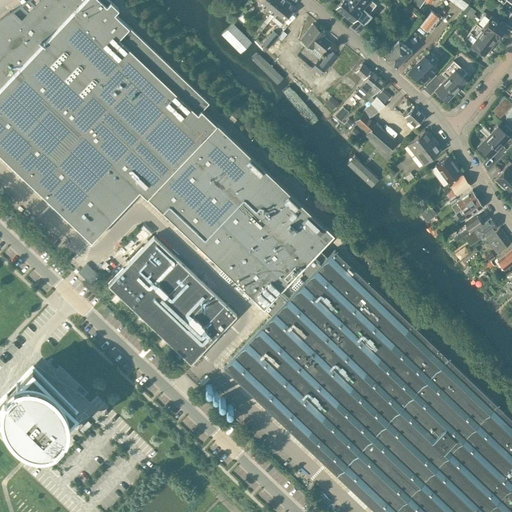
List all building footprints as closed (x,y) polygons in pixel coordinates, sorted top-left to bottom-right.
[(0,86),(83,0),(102,0),(114,11),(119,7),(111,0),(40,0),(20,22),(9,11),(0,17),(0,86)] [(511,511),(511,416),(496,402),(335,247),(327,255),(320,248),(334,233),(326,225),(325,225),(202,108),(209,101),(114,11),(102,0),(83,0),(0,86),(0,152),(91,239),(139,188),(264,307),(264,306),(272,314),(223,365),(378,511),(511,511)] [(258,0),(258,1),(275,14),(286,0),(258,0)] [(286,0),(275,14),(271,18),(280,25),(283,21),(294,7),(286,0)] [(341,0),(335,7),(352,21),(355,17),(363,24),(371,14),(369,12),(376,3),(371,0),(341,0)] [(451,0),(454,2),(463,9),(469,0),(451,0)] [(237,16),(244,8),(240,5),(236,9),(233,7),(230,11),(237,16)] [(237,16),(242,21),(248,14),(243,9),(237,16)] [(420,24),(427,30),(438,15),(431,10),(420,24)] [(476,22),(497,39),(506,27),(485,11),(476,22)] [(463,38),(483,53),(490,45),(491,46),(497,39),(476,22),(463,38)] [(313,23),(299,40),(318,56),(321,52),(330,41),(322,35),(324,32),(313,23)] [(259,40),(265,45),(276,32),(270,27),(259,40)] [(382,55),(396,67),(412,50),(398,39),(382,55)] [(483,53),(484,55),(491,46),(490,45),(483,53)] [(330,49),(319,62),(318,64),(325,70),(337,55),(330,49)] [(251,58),(277,83),(283,77),(257,51),(251,58)] [(421,82),(426,86),(436,74),(432,70),(436,66),(435,65),(439,61),(429,51),(425,56),(425,55),(410,71),(411,72),(411,74),(414,77),(416,77),(421,82)] [(443,97),(447,100),(466,79),(462,76),(466,72),(453,59),(441,72),(446,77),(435,90),(438,92),(437,94),(442,99),(443,97)] [(311,68),(319,75),(324,70),(317,64),(319,62),(317,61),(311,68)] [(355,70),(363,77),(370,69),(362,62),(355,70)] [(361,96),(365,91),(378,76),(371,70),(354,91),(361,96)] [(365,97),(370,102),(374,98),(371,96),(385,81),(378,76),(365,91),(368,94),(365,97)] [(307,121),(313,124),(319,118),(316,113),(295,90),(289,84),(282,91),(287,98),(307,121)] [(366,134),(386,151),(396,140),(376,122),(375,123),(369,117),(385,104),(377,94),(374,98),(370,102),(355,120),(367,132),(366,134)] [(414,105),(424,116),(426,114),(415,104),(414,105)] [(402,113),(415,126),(424,116),(414,105),(408,111),(406,109),(402,113)] [(223,115),(232,124),(237,119),(228,111),(223,115)] [(486,153),(489,156),(501,143),(506,148),(511,141),(511,129),(505,123),(501,128),(497,124),(478,145),(481,148),(480,150),(485,155),(486,153)] [(407,143),(415,152),(434,137),(428,130),(426,132),(424,129),(407,143)] [(415,152),(422,162),(440,148),(437,146),(439,144),(434,137),(415,152)] [(346,162),(370,186),(379,177),(354,154),(346,162)] [(435,163),(448,181),(461,172),(448,154),(435,163)] [(509,192),(511,188),(511,163),(510,161),(494,178),(509,192)] [(450,186),(455,194),(470,184),(463,173),(450,186)] [(455,211),(477,197),(472,189),(457,199),(455,198),(449,202),(455,211)] [(464,211),(467,215),(483,204),(477,197),(455,211),(458,215),(464,211)] [(467,226),(454,235),(456,239),(463,235),(482,222),(480,219),(480,217),(478,215),(477,215),(477,214),(465,222),(467,226)] [(482,222),(463,235),(470,244),(497,226),(490,216),(482,222)] [(486,237),(496,251),(510,241),(500,226),(486,237)] [(108,283),(190,362),(236,313),(154,235),(108,283)] [(351,248),(359,256),(363,252),(355,244),(351,248)] [(461,258),(464,262),(478,250),(475,246),(461,258)] [(497,258),(505,268),(511,262),(511,246),(497,258)] [(360,258),(369,266),(373,262),(365,254),(360,258)] [(482,267),(486,271),(493,265),(490,261),(482,267)] [(490,281),(495,287),(503,280),(499,275),(490,281)] [(2,397),(0,398),(0,413),(9,422),(11,425),(12,426),(14,428),(15,429),(16,430),(18,431),(19,432),(36,448),(45,438),(48,437),(49,437),(51,436),(52,436),(54,435),(54,433),(54,432),(56,431),(57,430),(58,429),(59,428),(60,427),(61,426),(61,425),(63,426),(64,423),(65,422),(65,420),(66,419),(66,417),(66,416),(75,406),(59,391),(58,389),(56,388),(55,386),(54,385),(53,384),(51,383),(50,382),(48,381),(32,365),(23,375),(20,375),(17,376),(13,378),(14,380),(12,381),(11,382),(10,383),(8,386),(6,388),(4,387),(3,391),(2,394),(2,396),(2,397)] [(109,401),(42,472),(83,511),(115,511),(168,457),(130,420),(113,405),(109,401)]
